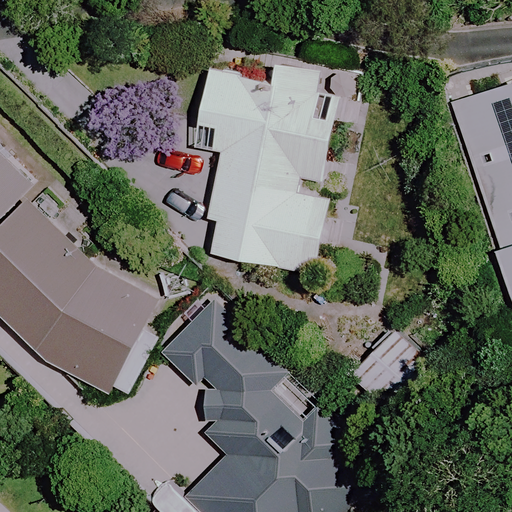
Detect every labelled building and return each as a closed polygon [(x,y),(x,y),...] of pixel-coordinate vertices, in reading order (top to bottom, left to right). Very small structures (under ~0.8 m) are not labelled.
[(261,73),(217,65),(206,122),(233,127),(216,217),(225,219),(219,253),(323,273),(337,199),(330,197),(333,180),(343,131),(354,134),(365,74),(265,55),(261,73)] [(511,82),(457,101),(511,267),(511,82)] [(123,386),(138,394),(167,340),(152,332),(169,298),(109,265),(37,194),(46,186),(0,139),(0,308),(52,360),(118,395),(123,386)] [(344,454),(355,443),(324,409),(308,423),(274,390),(293,370),(223,302),(173,353),(211,390),(219,442),(235,460),(195,496),(209,511),(346,511),(374,487),(371,484),(372,483),(374,481),(375,479),(375,476),(375,474),(375,472),(374,470),(373,468),(372,466),(370,464),(368,463),(366,462),(364,461),(362,461),(360,461),(357,462),(355,463),(353,465),(344,454)] [(432,364),(397,332),(356,378),(390,410),(432,364)]
